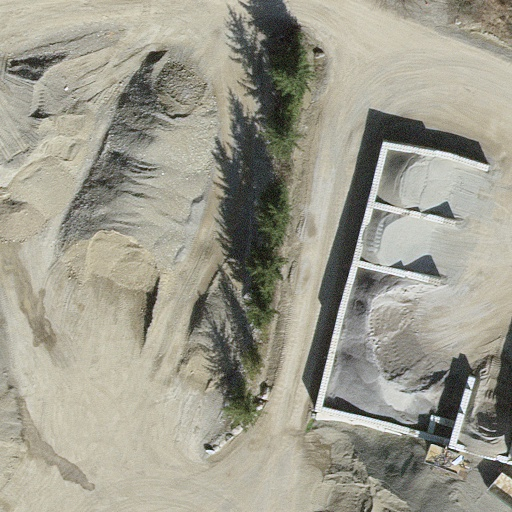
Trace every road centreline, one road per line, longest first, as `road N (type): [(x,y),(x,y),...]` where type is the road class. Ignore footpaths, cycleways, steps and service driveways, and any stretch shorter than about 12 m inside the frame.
road 1 (track): [(267,511),(343,0)]
road 2 (track): [(0,179),(3,157),(109,23),(172,0)]
road 3 (track): [(274,0),(341,15),(511,101)]
